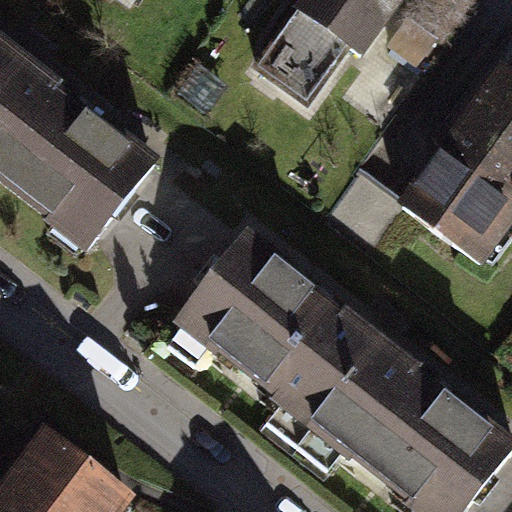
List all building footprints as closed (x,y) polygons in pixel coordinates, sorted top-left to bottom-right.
[(396,10),(381,0),(302,0),(247,72),(317,122),(396,10)] [(0,195),(96,266),(162,178),(0,58),(0,195)] [(492,277),(511,248),(511,93),(503,87),(409,217),(492,277)] [(398,511),(486,511),(511,480),(511,456),(251,249),(179,338),(398,511)] [(97,511),(39,470),(8,511),(97,511)]
